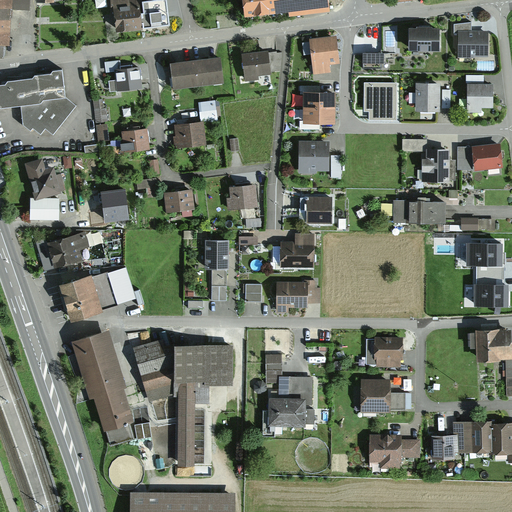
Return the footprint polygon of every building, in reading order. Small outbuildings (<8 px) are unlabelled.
[(22,0),(0,0),(0,47),(9,48),(11,6),(22,6),(22,0)] [(137,0),(112,0),(115,30),(167,26),(165,0),(138,3),(137,0)] [(242,0),(245,18),(288,12),(289,17),(330,12),(328,0),(242,0)] [(439,49),(439,31),(413,30),(412,48),(439,49)] [(487,55),(487,33),(460,32),(460,55),(487,55)] [(337,61),(335,38),(313,40),(315,63),(337,61)] [(268,71),(267,53),(246,55),(247,73),(268,71)] [(221,81),(219,60),(174,65),(176,86),(221,81)] [(139,69),(115,71),(117,93),(141,90),(139,69)] [(35,79),(0,82),(0,108),(21,107),(23,127),(55,134),(76,106),(66,98),(63,70),(34,72),(35,79)] [(396,84),(365,84),(365,111),(370,111),(370,119),(396,119),(396,84)] [(491,105),(492,86),(470,85),(469,104),(491,105)] [(440,86),(417,86),(416,110),(440,110),(440,86)] [(444,108),(452,108),(452,89),(444,89),(444,108)] [(334,95),(306,94),(306,121),(334,121),(334,95)] [(106,103),(93,104),(96,143),(109,142),(106,103)] [(175,123),(167,123),(167,137),(176,137),(175,123)] [(204,144),(202,125),(177,127),(178,146),(204,144)] [(147,130),(122,132),(124,154),(149,152),(147,130)] [(238,138),(230,139),(231,151),(240,151),(238,138)] [(402,151),(427,152),(427,150),(427,140),(402,139),(402,151)] [(329,144),(301,143),(300,170),(328,171),(329,144)] [(501,166),(499,146),(475,148),(477,169),(501,166)] [(449,150),(427,150),(427,152),(426,159),(422,159),(422,182),(450,183),(450,180),(456,180),(456,160),(449,160),(449,150)] [(461,151),(462,168),(475,168),(475,150),(461,151)] [(343,178),(344,153),(333,153),(332,177),(343,178)] [(43,159),(24,165),(35,201),(66,191),(61,174),(57,175),(54,167),(46,170),(43,159)] [(253,186),(232,188),(234,207),(255,205),(253,186)] [(193,190),(162,194),(165,213),(195,210),(193,190)] [(102,209),(88,211),(91,229),(105,227),(104,221),(129,218),(126,196),(101,200),(102,209)] [(330,222),(330,200),(309,199),(309,222),(330,222)] [(446,223),(446,205),(394,205),(394,224),(446,223)] [(464,216),(464,228),(480,229),(481,217),(464,216)] [(263,225),(262,217),(248,218),(248,226),(263,225)] [(86,233),(47,244),(54,268),(81,260),(79,251),(90,248),(86,233)] [(242,244),(260,243),(259,235),(241,236),(242,244)] [(228,244),(208,243),(207,268),(227,268),(228,244)] [(502,244),(467,244),(467,266),(502,266),(502,244)] [(312,246),(284,246),(284,266),(312,266),(312,246)] [(126,265),(57,287),(68,322),(137,300),(126,265)] [(311,280),(311,299),(319,299),(320,281),(311,280)] [(263,302),(264,282),(248,282),(247,301),(263,302)] [(305,306),(305,285),(279,284),(279,305),(305,306)] [(508,285),(475,285),(475,306),(508,306),(508,285)] [(110,330),(73,341),(91,402),(95,400),(109,448),(136,440),(131,422),(134,421),(125,389),(127,388),(110,330)] [(511,357),(511,332),(480,333),(480,358),(511,357)] [(399,365),(401,341),(378,340),(377,364),(399,365)] [(233,346),(175,346),(174,397),(178,397),(178,467),(195,467),(195,404),(209,404),(210,385),(233,385),(233,346)] [(326,363),(326,347),(311,347),(311,363),(326,363)] [(388,411),(388,382),(364,381),(364,411),(388,411)] [(303,425),(304,401),(271,400),(270,423),(303,425)] [(138,435),(153,435),(152,420),(137,421),(138,435)] [(489,451),(489,424),(457,424),(457,451),(489,451)] [(511,459),(511,424),(494,425),(495,453),(509,452),(509,460),(511,459)] [(399,459),(399,437),(372,437),(372,459),(382,459),(382,466),(396,466),(396,459),(399,459)] [(452,456),(452,437),(434,437),(434,456),(452,456)] [(233,511),(234,493),(131,492),(130,511),(233,511)]
